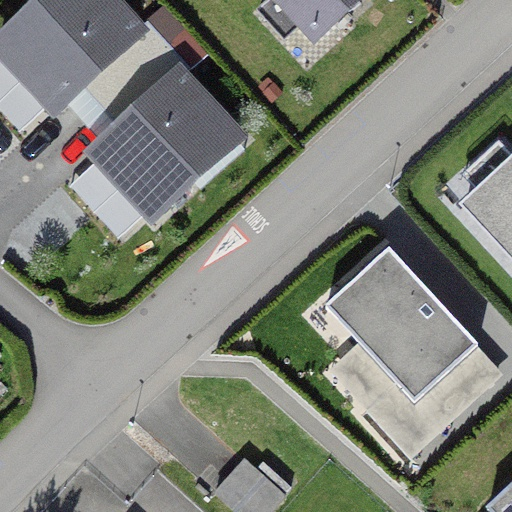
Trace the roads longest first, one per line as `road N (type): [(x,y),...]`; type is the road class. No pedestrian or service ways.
road 1 (residential): [(95,394),(511,10)]
road 2 (residential): [(0,486),(95,394)]
road 3 (residential): [(95,394),(0,314)]
